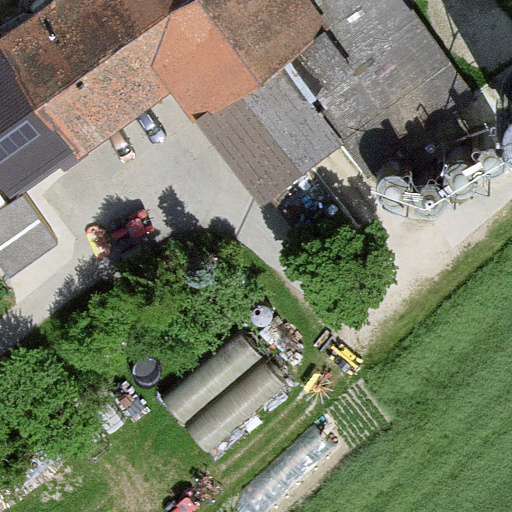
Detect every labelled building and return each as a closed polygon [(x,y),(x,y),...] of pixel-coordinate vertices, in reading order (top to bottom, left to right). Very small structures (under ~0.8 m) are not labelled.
[(36,0),(0,28),(0,185),(3,189),(67,140),(75,153),(176,82),(256,192),(348,127),(367,152),(468,73),(411,0),(36,0)] [(490,130),(501,126),(510,118),(511,112),(511,86),(511,84),(503,75),(492,70),(480,70),(469,74),(460,82),(455,93),(455,105),(459,116),(467,125),(478,130),(490,130)] [(444,179),(451,177),(456,172),(459,166),(459,159),(457,152),(452,147),(446,144),(439,143),(432,146),(427,150),(424,157),(424,164),(426,170),(431,176),(437,179),(444,179)] [(376,191),(382,189),(388,184),(391,178),(391,171),(389,164),(384,159),(378,156),(371,156),(364,158),(359,163),(356,169),(355,176),(358,183),(362,188),(369,191),(376,191)] [(413,201),(419,198),(425,194),(428,187),(428,180),(426,174),(421,169),(415,165),(408,165),(401,167),(396,172),(393,178),(393,185),(395,192),(399,197),(406,200),(413,201)] [(217,438),(293,372),(250,322),(173,389),(217,438)]
